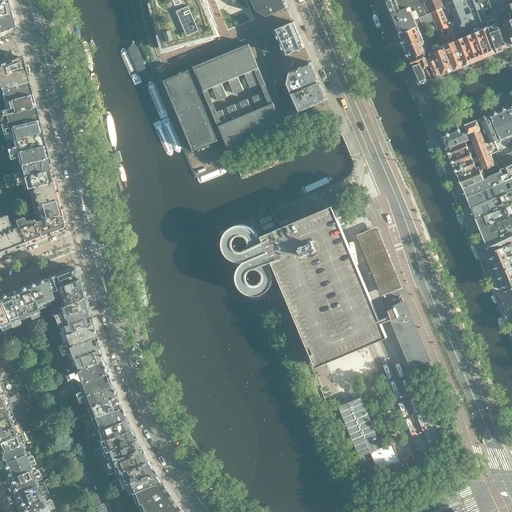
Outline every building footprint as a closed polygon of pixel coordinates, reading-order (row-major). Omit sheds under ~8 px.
[(0,0),(0,16),(10,13),(6,0),(0,0)] [(148,0),(149,0),(149,2),(152,2),(153,4),(149,5),(152,13),(152,12),(153,15),(155,14),(156,15),(154,15),(155,21),(157,21),(160,33),(158,33),(159,39),(162,38),(162,39),(159,40),(162,49),(164,48),(164,49),(164,48),(164,49),(167,48),(167,50),(174,49),(174,48),(173,46),(175,46),(175,48),(182,47),(181,44),(184,43),(184,45),(187,44),(188,45),(190,44),(191,45),(198,43),(198,42),(199,42),(198,40),(199,39),(199,41),(204,40),(204,38),(205,38),(206,40),(212,38),(212,36),(217,35),(216,34),(218,34),(214,25),(215,25),(212,19),(210,20),(209,18),(213,17),(208,7),(205,8),(205,7),(209,5),(207,0),(148,0)] [(256,10),(279,0),(254,0),(252,1),(256,10)] [(288,7),(284,0),(279,0),(256,10),(267,16),(288,7)] [(429,14),(422,0),(392,0),(386,2),(395,23),(395,24),(396,23),(399,31),(398,31),(399,33),(400,34),(418,27),(422,25),(420,18),(429,14)] [(455,40),(443,9),(447,7),(444,0),(422,0),(429,14),(431,14),(434,21),(445,47),(454,70),(465,65),(456,42),(455,40)] [(467,0),(444,0),(447,7),(443,9),(455,40),(463,36),(464,39),(474,61),(482,58),(473,35),(472,33),(479,30),(467,0)] [(499,51),(477,0),(467,0),(479,30),(480,32),(490,55),(499,51)] [(500,30),(498,25),(487,0),(477,0),(499,51),(508,47),(500,30)] [(511,9),(508,0),(487,0),(498,25),(503,23),(507,21),(511,32),(511,9)] [(0,31),(13,26),(13,24),(10,13),(0,16),(0,31)] [(434,21),(431,14),(429,14),(420,18),(422,25),(434,21)] [(511,45),(511,32),(507,21),(503,23),(505,28),(500,30),(508,47),(511,45)] [(294,22),(274,30),(285,56),(305,48),(294,22)] [(411,60),(425,54),(427,53),(423,45),(425,44),(423,39),(421,40),(418,32),(420,32),(418,27),(400,34),(402,39),(401,40),(404,45),(404,44),(407,52),(409,57),(411,60)] [(490,55),(480,32),(473,35),(482,58),(490,55)] [(474,61),(464,39),(456,42),(465,65),(474,61)] [(238,77),(245,74),(250,87),(264,81),(258,68),(259,68),(249,44),(248,44),(248,45),(195,68),(194,67),(193,67),(203,91),(204,91),(209,104),(211,103),(206,90),(213,87),(218,100),(227,96),(222,83),(229,80),(234,94),(243,90),(238,77)] [(137,46),(132,48),(133,54),(145,78),(148,80),(153,77),(153,75),(145,56),(143,56),(139,46),(137,46)] [(454,70),(445,47),(434,52),(443,74),(454,70)] [(443,74),(434,52),(433,51),(429,52),(432,58),(428,59),(435,77),(443,74)] [(435,77),(428,59),(425,54),(411,60),(413,67),(422,63),(429,80),(435,77)] [(0,74),(24,68),(22,58),(21,55),(18,56),(1,63),(0,63),(0,74)] [(287,83),(315,72),(311,62),(290,71),(287,83)] [(422,63),(413,67),(417,77),(420,83),(429,80),(422,63)] [(27,81),(24,68),(0,74),(0,84),(1,88),(27,81)] [(215,141),(187,72),(189,71),(189,70),(164,80),(164,81),(166,80),(195,149),(193,150),(193,151),(218,140),(215,141)] [(291,93),(319,81),(315,72),(287,83),(291,93)] [(31,94),(27,81),(1,88),(0,88),(2,95),(0,95),(0,96),(1,101),(31,94)] [(295,102),(323,90),(319,81),(291,93),(295,102)] [(299,111),(327,99),(323,90),(295,102),(299,111)] [(284,127),(273,102),(268,91),(266,92),(271,103),(265,106),(260,94),(252,97),(257,109),(252,111),(247,100),(240,103),(244,114),(239,116),(235,105),(227,108),(232,120),(227,122),(222,110),(213,114),(218,125),(228,150),(229,150),(229,149),(258,137),(282,126),(283,127),(284,127)] [(34,107),(31,94),(1,101),(3,108),(0,109),(0,111),(1,115),(3,115),(34,107)] [(37,119),(34,107),(3,115),(5,123),(0,123),(0,127),(0,129),(37,119)] [(511,136),(511,116),(508,108),(501,111),(511,137),(511,136)] [(511,137),(501,111),(491,115),(500,139),(501,141),(511,137)] [(487,144),(477,121),(465,126),(470,139),(472,144),(474,148),(475,151),(477,156),(479,160),(481,165),(483,169),(495,164),(493,159),(491,154),(499,150),(495,141),(500,139),(491,115),(480,120),(489,143),(487,144)] [(41,132),(37,119),(0,129),(2,134),(9,132),(11,139),(41,132)] [(470,139),(465,126),(442,136),(447,149),(466,141),(470,139)] [(44,144),(41,132),(11,139),(13,147),(6,149),(7,154),(44,144)] [(451,157),(474,148),(472,144),(468,146),(466,141),(447,149),(451,157)] [(47,157),(44,144),(7,154),(8,159),(16,157),(18,164),(47,157)] [(473,158),(471,153),(475,151),(474,148),(451,157),(454,166),(473,158)] [(511,163),(511,156),(510,152),(493,159),(495,164),(498,172),(501,171),(500,169),(511,163)] [(476,167),(474,162),(479,160),(477,156),(473,158),(454,166),(458,175),(476,167)] [(3,181),(51,169),(47,157),(18,164),(20,171),(1,176),(3,181)] [(467,197),(511,177),(511,163),(500,169),(501,171),(498,172),(488,176),(489,177),(487,178),(463,188),(467,197)] [(487,178),(483,169),(481,165),(476,167),(458,175),(463,188),(487,178)] [(54,181),(51,169),(3,181),(4,187),(23,182),(24,189),(29,187),(54,181)] [(471,207),(511,190),(511,177),(467,197),(471,207)] [(58,197),(54,181),(29,187),(33,204),(58,197)] [(476,218),(511,203),(511,190),(471,207),(476,218)] [(62,214),(58,197),(33,204),(38,220),(62,214)] [(506,217),(511,214),(511,203),(476,218),(479,226),(505,216),(506,217)] [(271,267),(271,266),(272,265),(272,264),(272,263),(316,367),(387,337),(381,323),(341,226),(332,206),(261,236),(263,240),(262,240),(261,239),(260,239),(259,238),(258,237),(257,235),(256,233),(256,232),(254,230),(253,229),(252,229),(251,228),(250,227),(248,226),(247,226),(246,225),(245,225),(243,224),(242,224),(241,224),(239,224),(237,225),(235,225),(234,225),(233,226),(231,227),(230,228),(229,229),(228,230),(226,231),(225,232),(224,234),(224,235),(223,236),(223,238),(222,240),(222,241),(222,242),(222,243),(222,244),(222,245),(222,246),(223,248),(223,250),(224,251),(224,252),(226,254),(226,255),(227,256),(229,257),(229,258),(231,259),(232,259),(233,260),(235,261),(237,261),(239,261),(241,262),(243,261),(243,262),(242,263),(241,264),(240,265),(239,267),(238,267),(238,269),(237,270),(237,272),(236,273),(236,274),(236,275),(236,276),(236,277),(236,278),(237,281),(237,283),(238,284),(239,286),(240,287),(241,289),(243,291),(245,292),(247,293),(248,294),(250,294),(251,295),(253,295),(254,295),(256,295),(257,295),(259,295),(261,294),(262,293),(264,292),(266,291),(267,290),(268,289),(269,288),(270,287),(270,286),(271,285),(272,284),(272,283),(273,282),(273,280),(273,278),(273,277),(273,275),(273,274),(273,273),(273,271),(272,269),(271,268),(271,267)] [(23,244),(16,225),(8,228),(7,226),(9,226),(5,214),(0,215),(0,219),(12,249),(23,244)] [(63,229),(65,225),(62,214),(38,220),(33,222),(39,238),(63,229)] [(510,227),(511,226),(511,214),(506,217),(505,216),(479,226),(486,242),(511,231),(510,227)] [(0,253),(12,249),(0,219),(0,253)] [(39,238),(33,222),(32,219),(27,221),(26,219),(15,223),(16,225),(23,244),(39,238)] [(511,226),(510,227),(511,231),(486,242),(490,252),(511,242),(511,226)] [(377,229),(358,237),(383,297),(403,289),(377,229)] [(511,242),(490,252),(506,291),(511,288),(511,242)] [(55,286),(78,277),(76,269),(73,267),(45,279),(50,292),(57,290),(55,286)] [(81,288),(78,277),(55,286),(57,290),(60,297),(81,288)] [(50,292),(45,279),(36,282),(44,303),(53,300),(50,292)] [(44,303),(36,282),(27,286),(35,307),(36,306),(44,303)] [(35,307),(27,286),(17,290),(28,317),(39,312),(36,306),(35,307)] [(84,298),(81,288),(60,297),(63,306),(84,298)] [(28,317),(17,290),(7,294),(18,320),(28,317)] [(18,320),(7,294),(0,296),(0,303),(9,324),(18,320)] [(386,304),(391,315),(416,374),(431,367),(401,297),(386,304)] [(54,319),(86,307),(84,298),(63,306),(58,308),(59,313),(53,315),(54,319)] [(0,327),(9,324),(0,303),(0,327)] [(65,325),(88,315),(86,307),(54,319),(56,324),(63,321),(65,325)] [(63,335),(90,323),(88,315),(65,325),(60,327),(62,330),(56,333),(58,337),(63,335)] [(58,350),(94,336),(90,323),(63,335),(66,343),(57,346),(58,350)] [(17,341),(25,338),(23,330),(14,332),(17,341)] [(97,348),(94,336),(58,350),(61,356),(68,353),(71,359),(97,348)] [(67,373),(101,360),(97,348),(71,359),(74,367),(66,370),(67,373)] [(105,372),(101,360),(67,373),(69,379),(77,375),(80,382),(105,372)] [(77,397),(110,384),(105,372),(80,382),(83,390),(75,393),(77,397)] [(114,395),(110,384),(77,397),(78,402),(86,399),(89,406),(114,395)] [(0,406),(11,402),(9,398),(3,401),(0,394),(0,393),(0,406)] [(92,418),(119,407),(114,395),(89,406),(87,407),(92,418)] [(359,399),(337,408),(367,480),(400,466),(391,444),(380,448),(359,399)] [(0,419),(10,415),(7,409),(13,407),(11,402),(0,406),(0,419)] [(99,427),(124,417),(122,414),(122,413),(119,406),(119,407),(92,418),(94,424),(89,426),(91,431),(99,427)] [(0,430),(13,425),(10,415),(0,419),(0,430)] [(101,440),(129,428),(124,417),(99,427),(102,434),(99,435),(101,440)] [(0,441),(18,434),(13,425),(0,430),(0,441)] [(108,450),(134,439),(129,428),(101,440),(99,441),(102,446),(96,449),(95,451),(97,454),(108,450)] [(57,429),(46,433),(48,439),(60,434),(57,429)] [(69,440),(65,429),(60,432),(64,442),(69,440)] [(0,452),(22,443),(18,434),(0,441),(0,452)] [(104,464),(140,449),(134,439),(108,450),(111,457),(102,460),(104,464)] [(74,451),(69,440),(64,442),(69,453),(74,451)] [(26,453),(24,449),(26,448),(24,443),(22,443),(0,452),(0,455),(3,462),(25,453),(26,453)] [(87,458),(83,447),(74,451),(69,453),(74,464),(79,462),(87,458)] [(120,470),(146,460),(140,449),(104,464),(106,468),(114,465),(117,472),(120,470)] [(6,470),(32,459),(32,458),(30,458),(29,456),(27,457),(25,453),(3,462),(6,470)] [(9,477),(31,468),(30,464),(33,463),(32,460),(33,460),(32,459),(6,470),(9,477)] [(116,486),(152,471),(146,460),(120,470),(122,477),(113,480),(116,486)] [(84,473),(79,462),(74,464),(75,467),(78,475),(84,473)] [(12,484),(37,474),(36,470),(33,471),(31,468),(9,477),(12,484)] [(131,493),(159,481),(152,471),(116,486),(117,490),(128,486),(131,493)] [(89,483),(84,473),(78,475),(83,485),(89,483)] [(38,483),(36,479),(39,478),(37,474),(12,484),(15,492),(38,483)] [(139,502),(165,490),(159,481),(131,493),(126,495),(128,500),(133,497),(132,496),(135,495),(138,502),(139,502)] [(18,499),(44,489),(47,488),(46,484),(39,486),(38,483),(15,492),(18,499)] [(93,494),(89,483),(83,485),(85,489),(88,497),(93,494)] [(21,506),(44,497),(43,495),(46,493),(44,489),(18,499),(21,506)] [(88,497),(85,489),(78,492),(81,499),(88,497)] [(149,511),(159,508),(171,500),(165,490),(139,502),(142,511),(149,511)] [(99,506),(93,494),(88,497),(93,509),(99,506)] [(23,511),(28,511),(50,503),(48,500),(45,501),(44,497),(21,506),(23,511)] [(174,511),(178,509),(171,500),(159,508),(149,511),(174,511)] [(49,511),(50,511),(49,509),(52,508),(50,503),(28,511),(49,511)] [(110,511),(107,503),(99,506),(93,509),(94,511),(110,511)]
